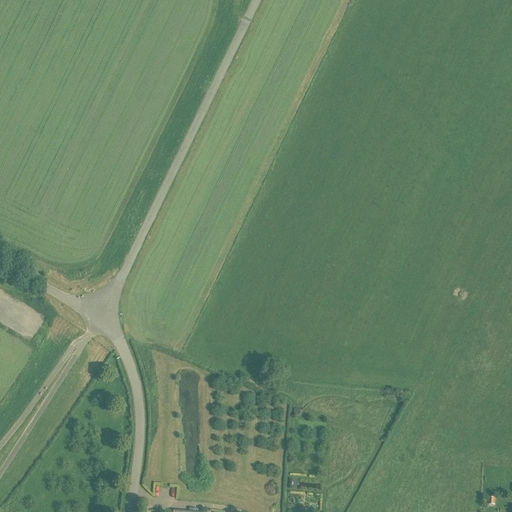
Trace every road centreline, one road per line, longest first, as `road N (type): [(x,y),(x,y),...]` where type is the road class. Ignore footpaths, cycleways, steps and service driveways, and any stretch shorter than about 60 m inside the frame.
road 1 (unclassified): [(99,317),(259,0)]
road 2 (tertiary): [(129,511),(138,398),(122,348),(99,317)]
road 3 (unclassified): [(99,317),(0,475)]
